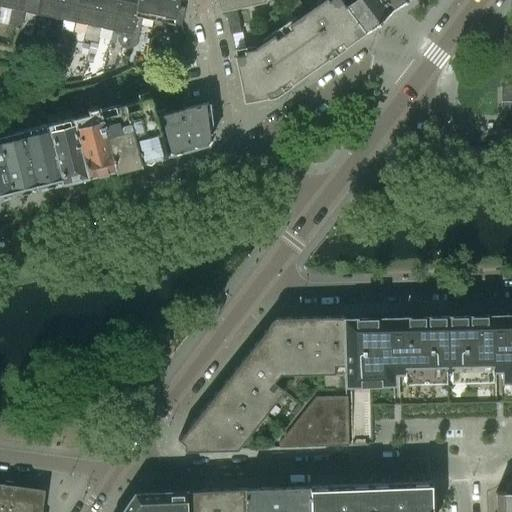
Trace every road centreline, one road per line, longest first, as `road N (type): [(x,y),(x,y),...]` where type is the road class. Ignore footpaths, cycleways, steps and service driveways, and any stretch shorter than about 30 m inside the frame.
road 1 (residential): [(132,452),(168,472),(472,460),(473,511)]
road 2 (residential): [(257,285),(511,287)]
road 3 (residential): [(237,170),(0,232)]
road 4 (residential): [(132,452),(257,285)]
road 5 (residential): [(237,170),(205,13)]
road 6 (residential): [(398,101),(479,0)]
road 7 (residential): [(511,143),(446,133),(398,101)]
